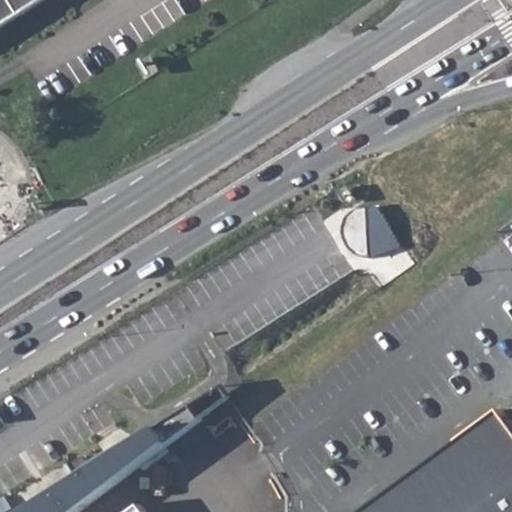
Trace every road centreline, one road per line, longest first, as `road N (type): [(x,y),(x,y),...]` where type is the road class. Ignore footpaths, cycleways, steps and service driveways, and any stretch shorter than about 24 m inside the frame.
road 1 (primary): [(416,18),(0,290)]
road 2 (primary): [(0,350),(359,128)]
road 3 (primary): [(359,128),(511,31)]
road 4 (primary): [(359,128),(511,88)]
